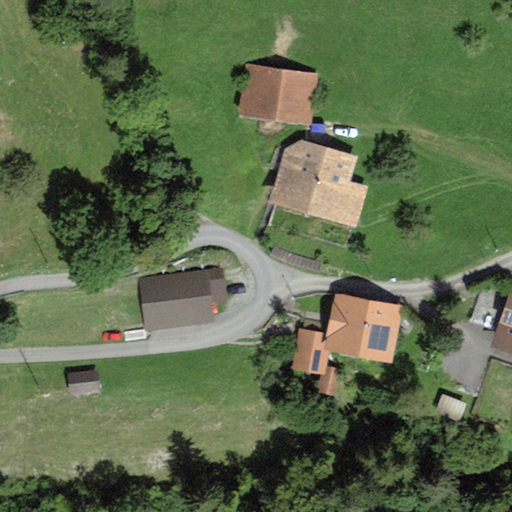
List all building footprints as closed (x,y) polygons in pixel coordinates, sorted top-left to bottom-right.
[(314,129),(320,75),(247,67),(240,121),(314,129)] [(352,184),(359,159),(300,142),(286,149),(269,208),(357,232),(370,189),(352,184)] [(216,326),(210,271),(139,279),(145,334),(216,326)] [(511,359),(511,293),(492,353),(511,359)] [(392,369),(403,309),(336,297),(329,337),(325,357),(332,358),(392,369)] [(322,381),(327,382),(329,371),(332,358),(325,357),(329,337),(301,332),(293,375),(322,381)] [(103,394),(100,371),(67,375),(70,398),(103,394)] [(341,374),(329,371),(327,382),(322,381),(319,390),(335,394),(341,374)]
